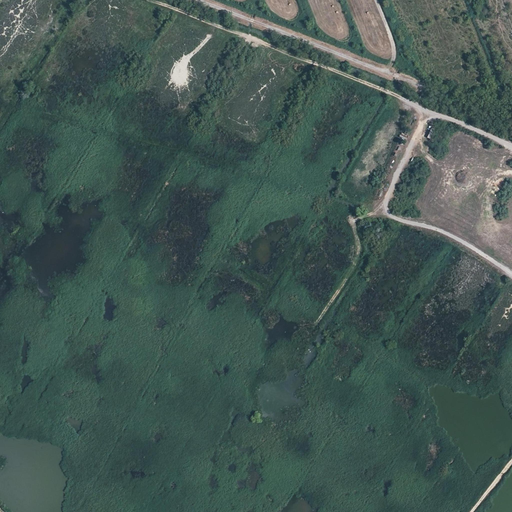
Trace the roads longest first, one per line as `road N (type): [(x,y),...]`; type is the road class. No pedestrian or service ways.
road 1 (track): [(372,0),(396,60),(235,0)]
road 2 (track): [(511,149),(394,94)]
